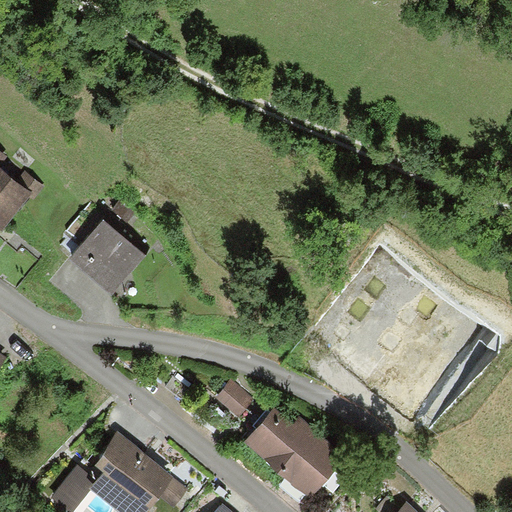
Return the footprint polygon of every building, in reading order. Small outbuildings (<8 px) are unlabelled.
[(0,223),(21,200),(0,182),(0,169),(5,164),(0,159),(0,223)] [(142,251),(102,223),(71,268),(111,295),(142,251)] [(0,389),(9,376),(0,370),(0,389)] [(250,407),(228,390),(214,407),(237,424),(250,407)] [(333,470),(278,423),(247,460),(302,507),(333,470)] [(137,511),(172,470),(121,429),(101,453),(109,460),(94,479),(135,511),(137,511)] [(241,511),(224,496),(209,511),(241,511)]
